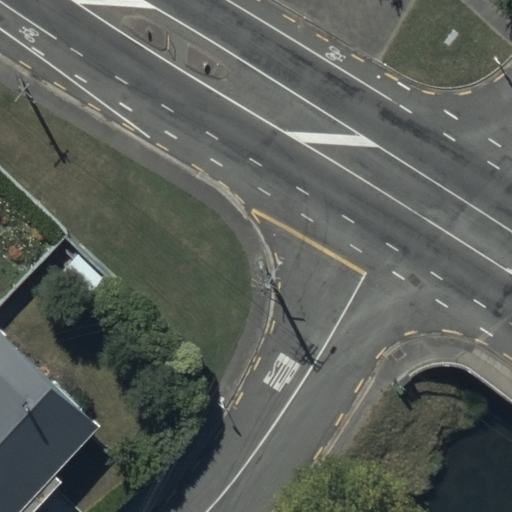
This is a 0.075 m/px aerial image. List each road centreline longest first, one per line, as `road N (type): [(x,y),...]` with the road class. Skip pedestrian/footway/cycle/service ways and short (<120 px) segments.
road 1 (secondary): [(105,0),(449,209)]
road 2 (unclassified): [(449,209),(367,272),(296,391),(208,511)]
